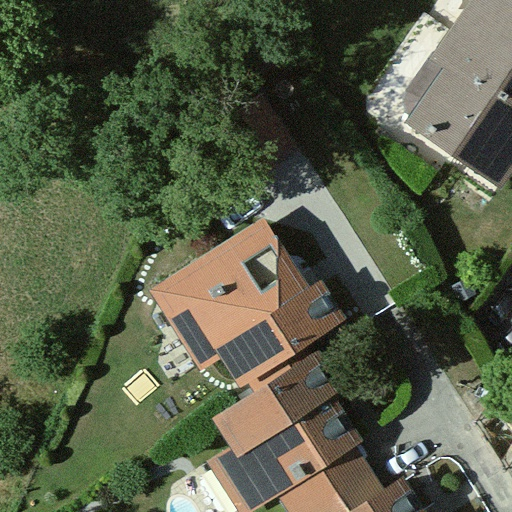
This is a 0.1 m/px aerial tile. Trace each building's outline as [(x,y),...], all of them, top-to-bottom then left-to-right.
[(443,69),(404,122),(498,190),(511,170),(511,0),(471,0),(429,58),(443,69)] [(301,152),(268,98),(220,129),(253,182),(301,152)] [(226,355),(244,384),(348,318),(324,280),(314,286),(268,214),(150,290),(202,370),(226,355)] [(290,511),(302,511),(375,469),(359,444),(367,439),(337,393),(348,386),(324,348),(217,417),(236,445),(210,462),(242,511),(251,511),(279,495),(290,511)] [(375,469),(302,511),(432,511),(410,477),(389,490),(375,469)]
